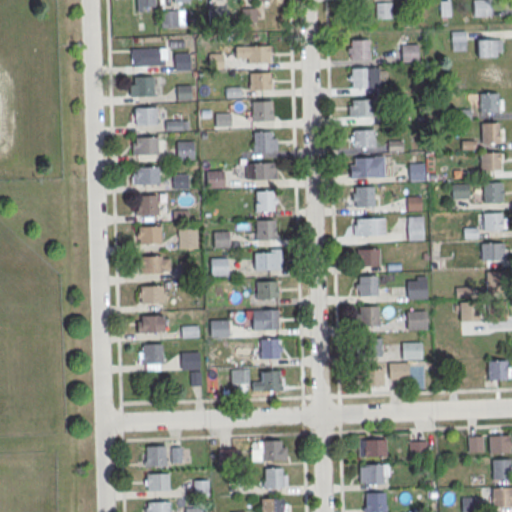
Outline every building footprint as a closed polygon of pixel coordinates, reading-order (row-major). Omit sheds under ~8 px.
[(134,0),(135,11),(154,11),(153,0),(134,0)] [(471,0),(472,15),(499,15),(498,0),(471,0)] [(374,2),(374,17),(390,17),(390,2),(374,2)] [(255,21),(255,7),(241,7),(241,21),(255,21)] [(160,27),(177,27),(177,10),(160,10),(160,27)] [(464,49),(464,30),(450,30),(450,49),(464,49)] [(346,58),(368,58),(368,38),(346,38),(346,58)] [(476,38),(476,56),(500,56),(500,38),(476,38)] [(400,60),(417,60),(417,44),(400,44),(400,60)] [(246,47),(268,47),(269,64),(247,64),(246,47)] [(131,49),(158,49),(158,66),(132,67),(131,49)] [(189,52),(173,52),(173,70),(189,70),(189,52)] [(378,67),(348,67),(348,87),(378,87),(378,67)] [(248,73),(270,72),(270,90),(248,90),(248,73)] [(132,77),(151,77),(152,97),(133,97),(132,77)] [(176,99),(190,99),(190,84),(176,84),(176,99)] [(236,95),(236,86),(226,86),(226,95),(236,95)] [(497,94),(498,113),(479,113),(478,94),(497,94)] [(272,100),(250,100),(250,119),(272,119),(272,100)] [(350,101),(372,100),(373,117),(351,118),(350,101)] [(133,108),(155,108),(156,125),(134,125),(133,108)] [(229,112),(214,112),(214,125),(229,125),(229,112)] [(188,129),(188,119),(165,119),(165,129),(188,129)] [(498,124),(499,143),(480,143),(479,125),(498,124)] [(252,130),(252,150),(276,150),(276,130),(252,130)] [(351,131),(374,130),(374,147),(352,148),(351,131)] [(134,138),(156,138),(157,155),(135,156),(134,138)] [(192,158),(192,140),(176,140),(176,158),(192,158)] [(401,150),(401,140),(387,140),(387,150),(401,150)] [(498,153),(499,172),(480,172),(479,153),(498,153)] [(353,158),(382,157),(383,178),(349,179),(348,166),(353,166),(353,158)] [(407,162),(407,179),(423,179),(423,162),(407,162)] [(250,163),(272,163),(272,180),(250,181),(250,163)] [(135,167),(158,167),(158,184),(136,185),(135,167)] [(206,186),(223,186),(223,170),(206,170),(206,186)] [(172,188),(187,188),(187,173),(171,173),(172,188)] [(453,206),(467,206),(467,182),(453,182),(453,206)] [(500,184),(501,203),(482,203),(481,184),(500,184)] [(373,185),(352,185),(352,206),(373,206),(373,185)] [(275,189),(254,189),(254,210),(275,210),(275,189)] [(136,196),(156,195),(157,215),(137,216),(136,196)] [(420,196),(406,196),(406,209),(420,209),(420,196)] [(500,213),(501,232),(482,232),(481,214),(500,213)] [(407,239),(422,239),(422,215),(407,215),(407,239)] [(255,238),(275,238),(275,219),(255,219),(255,238)] [(355,220),(377,219),(377,236),(355,237),(355,220)] [(137,227),(159,227),(159,244),(137,245),(137,227)] [(177,247),(196,247),(196,227),(177,227),(177,247)] [(228,246),(228,230),(213,230),(213,246),(228,246)] [(480,241),(480,262),(503,262),(503,241),(480,241)] [(378,247),(356,247),(356,266),(378,266),(378,247)] [(280,268),(280,248),(253,248),(253,269),(280,268)] [(138,257),(160,257),(160,274),(138,274),(138,257)] [(226,274),(226,257),(209,257),(209,275),(226,274)] [(503,272),(504,291),(485,291),(484,272),(503,272)] [(376,275),(354,275),(354,295),(376,295),(376,275)] [(406,298),(426,298),(426,275),(406,275),(406,298)] [(255,282),(277,282),(277,299),(255,300),(255,282)] [(139,287),(161,286),(162,303),(140,304),(139,287)] [(478,301),(458,301),(458,320),(478,320),(478,301)] [(505,302),(505,321),(486,321),(486,302),(505,302)] [(377,325),(377,305),(357,305),(357,325),(377,325)] [(277,309),(245,309),(245,329),(277,329),(277,309)] [(405,329),(425,329),(425,309),(405,309),(405,329)] [(139,316),(162,316),(162,333),(140,333),(139,316)] [(226,319),(209,319),(209,336),(226,336),(226,319)] [(279,337),(258,337),(258,358),(279,358),(279,337)] [(357,340),(379,340),(380,357),(358,357),(357,340)] [(420,358),(420,342),(400,342),(401,358),(420,358)] [(141,345),(161,344),(161,364),(142,365),(141,345)] [(191,384),(198,384),(198,351),(180,351),(180,369),(191,369),(191,384)] [(486,359),(486,379),(508,379),(508,359),(486,359)] [(407,362),(387,362),(387,377),(407,377),(407,362)] [(247,381),(247,368),(230,368),(230,381),(247,381)] [(261,369),(261,381),(251,381),(251,390),(280,390),(280,369),(261,369)] [(353,371),(382,370),(382,387),(354,388),(353,371)] [(508,452),(508,434),(488,434),(488,452),(508,452)] [(466,438),(481,437),(482,453),(467,454),(466,438)] [(385,438),(357,438),(357,456),(385,456),(385,438)] [(262,442),(280,442),(280,460),(262,461),(262,442)] [(409,443),(425,442),(426,458),(409,459),(409,443)] [(164,445),(144,445),(144,465),(164,465),(164,445)] [(235,449),(235,465),(218,466),(217,450),(235,449)] [(491,460),(509,460),(509,481),(491,481),(491,460)] [(363,466),(381,466),(382,484),(364,485),(363,466)] [(263,469),(281,469),(282,487),(264,487),(263,469)] [(167,474),(168,490),(146,491),(146,475),(167,474)] [(207,481),(207,496),(192,497),(191,481),(207,481)] [(491,489),(511,488),(511,508),(492,508),(491,489)] [(366,511),(365,494),(383,493),(384,511),(366,511)] [(282,499),(282,511),(260,511),(260,500),(282,499)] [(460,511),(460,499),(474,499),(474,511),(460,511)] [(168,503),(168,511),(146,511),(146,503),(168,503)]
